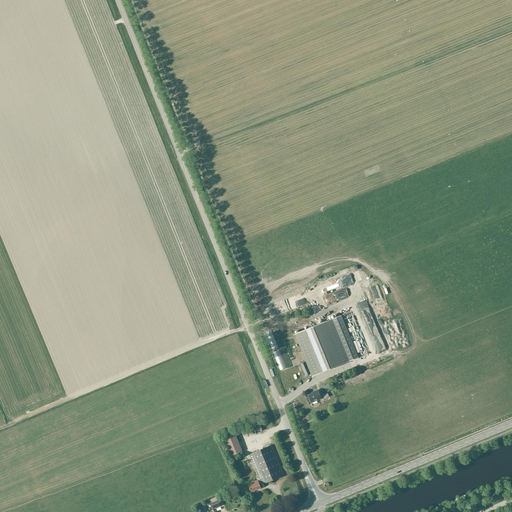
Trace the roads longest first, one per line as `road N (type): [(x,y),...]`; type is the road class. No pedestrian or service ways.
road 1 (unclassified): [(318,503),(117,0)]
road 2 (primary): [(318,503),(511,423)]
